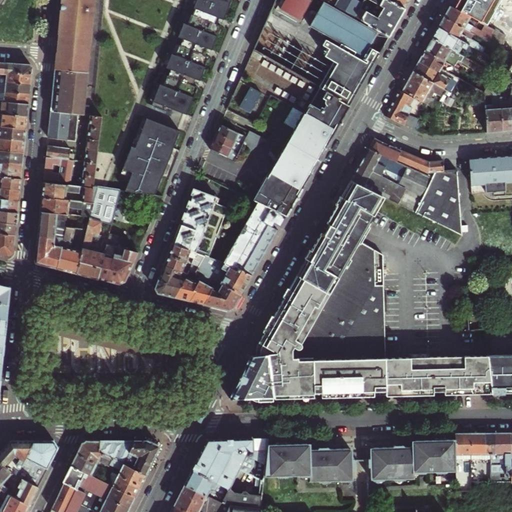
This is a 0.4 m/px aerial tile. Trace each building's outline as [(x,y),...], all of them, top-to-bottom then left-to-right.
[(62,0),(59,32),(55,72),(51,111),(78,114),(83,115),(94,0),(62,0)] [(233,0),(185,0),(145,99),(148,100),(147,103),(158,107),(159,104),(186,115),(233,0)] [(342,43),(340,46),(362,59),(369,47),(380,53),(388,37),(356,17),(337,5),(325,0),(324,0),(324,1),(315,17),(310,25),(342,43)] [(361,8),(364,3),(365,0),(339,0),(337,5),(356,17),(361,8)] [(361,8),(356,17),(388,37),(398,19),(404,8),(389,0),(365,0),(364,3),(361,8)] [(408,1),(408,0),(389,0),(404,8),(408,1)] [(487,24),(500,0),(458,0),(454,8),(479,20),(483,23),(487,24)] [(447,11),(443,17),(474,32),(500,45),(505,34),(487,24),(483,23),(481,28),(476,26),(479,20),(454,8),(450,6),(447,11)] [(470,38),(474,32),(443,17),(441,21),(438,27),(468,43),(483,51),(485,47),(478,44),(479,43),(470,38)] [(431,39),(459,53),(462,47),(465,49),(468,43),(438,27),(435,31),(431,39)] [(335,60),(318,89),(349,106),(361,86),(380,53),(369,47),(362,59),(340,46),(327,38),(324,44),(330,47),(326,55),(335,60)] [(484,67),(459,53),(431,39),(428,44),(425,50),(453,65),(457,59),(481,72),(484,67)] [(430,69),(434,68),(436,66),(440,68),(444,69),(450,73),(452,74),(454,70),(456,71),(457,67),(453,65),(425,50),(420,59),(418,62),(430,69)] [(492,71),(504,77),(510,66),(498,60),(492,71)] [(434,68),(430,69),(418,62),(416,66),(413,71),(442,87),(450,73),(444,69),(440,68),(436,66),(434,68)] [(4,72),(32,75),(32,67),(32,66),(30,65),(5,63),(4,72)] [(414,97),(422,102),(429,90),(442,96),(445,89),(442,87),(413,71),(408,80),(402,91),(414,97)] [(31,80),(32,75),(4,72),(4,76),(2,76),(1,78),(0,78),(0,83),(6,82),(31,84),(31,80)] [(452,74),(450,73),(442,87),(445,89),(450,92),(458,77),(452,74)] [(504,77),(497,89),(502,92),(508,80),(504,77)] [(483,81),(479,89),(483,91),(487,84),(483,81)] [(0,92),(4,91),(30,94),(30,90),(31,84),(6,82),(0,83),(0,92)] [(500,132),(498,101),(497,89),(487,84),(483,91),(482,92),(483,96),(491,95),(492,109),(484,109),(485,126),(485,133),(500,132)] [(261,91),(251,86),(239,107),(249,112),(261,91)] [(511,130),(511,86),(507,101),(505,100),(498,101),(500,132),(511,130)] [(310,102),(304,114),(295,129),(280,156),(266,180),(254,201),(259,203),(287,216),(292,208),(296,201),(297,198),(301,191),(306,183),(312,172),(330,141),(338,126),(344,115),(348,106),(318,90),(317,93),(320,94),(323,100),(326,101),(324,105),(321,104),(319,107),(310,102)] [(410,106),(414,97),(402,91),(399,90),(394,98),(390,105),(407,114),(409,107),(410,106)] [(4,91),(0,92),(0,101),(29,104),(29,99),(30,94),(4,91)] [(427,104),(431,106),(435,101),(438,102),(440,100),(433,96),(431,97),(427,104)] [(0,113),(27,117),(28,111),(29,104),(0,101),(0,113)] [(388,109),(385,116),(404,125),(407,114),(390,105),(388,109)] [(407,114),(404,125),(414,130),(418,131),(421,120),(409,116),(412,109),(409,107),(407,114)] [(284,123),(295,129),(304,114),(293,108),(284,123)] [(48,139),(75,142),(76,137),(77,126),(78,114),(51,111),(50,116),(48,139)] [(27,117),(0,113),(0,123),(4,124),(4,126),(26,129),(27,124),(27,117)] [(100,116),(89,115),(88,122),(88,127),(98,128),(100,116)] [(129,176),(124,190),(149,193),(153,195),(161,176),(166,165),(173,149),(172,148),(179,131),(143,116),(120,173),(129,176)] [(219,128),(217,132),(244,145),(247,137),(221,124),(219,128)] [(0,137),(25,140),(25,135),(26,129),(4,126),(0,126),(0,137)] [(98,128),(88,127),(87,132),(86,138),(97,139),(98,128)] [(216,136),(214,140),(240,153),(242,148),(244,145),(217,132),(216,136)] [(264,139),(250,132),(247,137),(244,145),(242,148),(249,152),(264,139)] [(0,149),(24,152),(24,147),(25,140),(0,137),(0,149)] [(85,146),(84,154),(95,155),(96,152),(97,139),(86,138),(85,146)] [(373,143),(370,149),(379,154),(395,162),(400,150),(393,147),(388,145),(375,139),(373,143)] [(212,144),(210,149),(236,161),(240,153),(214,140),(212,144)] [(60,147),(58,158),(72,160),(73,154),(68,154),(69,148),(60,147)] [(0,161),(22,164),(23,158),(24,152),(0,149),(0,161)] [(395,162),(379,154),(370,149),(366,155),(360,165),(357,170),(352,179),(385,197),(462,236),(457,171),(444,172),(436,172),(433,179),(424,175),(408,168),(395,162)] [(408,168),(414,156),(407,153),(400,150),(395,162),(408,168)] [(95,155),(84,154),(84,158),(83,161),(95,163),(95,155)] [(511,155),(494,157),(469,159),(471,194),(505,192),(505,183),(511,182),(511,155)] [(408,168),(424,175),(427,170),(428,171),(429,162),(422,159),(414,156),(408,168)] [(45,166),(44,179),(71,182),(73,160),(72,160),(58,158),(52,158),(46,157),(45,166)] [(22,164),(0,161),(0,175),(21,177),(22,171),(22,164)] [(95,163),(83,161),(83,167),(82,174),(93,175),(95,163)] [(437,161),(429,162),(428,171),(427,170),(424,175),(433,179),(436,172),(444,172),(443,161),(437,161)] [(93,175),(82,174),(80,186),(85,187),(92,188),(92,186),(93,175)] [(21,177),(0,175),(0,184),(0,185),(0,186),(20,189),(20,184),(21,177)] [(264,354),(269,376),(273,397),(280,397),(298,396),(314,396),(322,396),(352,395),(352,396),(363,396),(374,396),(374,390),(386,390),(386,383),(390,383),(390,393),(400,393),(409,393),(413,393),(435,392),(440,392),(440,387),(446,387),(446,389),(449,389),(449,392),(451,392),(455,392),(474,391),(488,391),(485,355),(466,355),(412,356),(408,356),(387,356),(357,356),(296,357),(297,349),(363,240),(366,233),(379,208),(385,197),(352,179),(347,188),(335,209),(332,215),(326,225),(294,282),(264,333),(251,356),(264,354)] [(42,192),(42,196),(65,199),(66,192),(80,193),(80,186),(43,182),(42,192)] [(0,198),(19,200),(19,195),(20,189),(0,186),(0,198)] [(92,202),(96,187),(92,186),(92,188),(85,187),(83,201),(92,202)] [(96,187),(92,202),(89,216),(88,219),(101,222),(101,221),(111,223),(119,189),(96,187)] [(196,253),(217,198),(194,189),(173,244),(175,245),(190,251),(196,253)] [(65,199),(42,196),(41,204),(40,211),(67,214),(68,206),(71,208),(82,209),(81,215),(89,216),(92,202),(83,201),(65,199)] [(19,200),(0,198),(0,210),(17,212),(18,207),(19,200)] [(218,203),(216,210),(224,212),(226,205),(218,203)] [(280,228),(287,216),(259,203),(224,264),(237,271),(239,267),(253,276),(258,266),(268,249),(280,228)] [(17,218),(17,212),(0,210),(0,221),(16,223),(17,218)] [(67,214),(40,211),(40,216),(37,236),(49,238),(51,230),(54,231),(55,227),(59,228),(60,228),(64,228),(73,230),(85,232),(88,219),(89,216),(81,215),(67,214)] [(80,251),(75,272),(86,275),(97,278),(103,254),(87,249),(88,246),(89,246),(91,236),(94,237),(95,233),(97,234),(101,222),(88,219),(85,232),(80,251)] [(15,230),(16,223),(0,221),(0,232),(15,234),(15,230)] [(45,265),(54,267),(64,228),(60,228),(59,228),(55,227),(54,231),(51,230),(49,238),(37,236),(35,261),(36,263),(45,265)] [(65,270),(75,272),(80,251),(69,248),(73,230),(64,228),(54,267),(65,270)] [(13,253),(15,234),(0,232),(0,253),(9,256),(12,254),(13,253)] [(97,278),(107,281),(113,256),(115,249),(116,247),(118,247),(120,239),(108,236),(103,254),(97,278)] [(385,260),(385,252),(363,240),(297,349),(296,357),(357,356),(387,356),(386,282),(385,260)] [(186,262),(190,251),(175,245),(173,244),(170,250),(168,255),(186,262)] [(113,256),(107,281),(112,282),(119,284),(125,281),(137,252),(118,247),(116,247),(115,249),(117,249),(117,251),(118,253),(122,254),(121,258),(113,256)] [(197,253),(193,265),(199,267),(205,257),(197,253)] [(186,262),(168,255),(166,260),(164,265),(182,272),(186,262)] [(218,281),(242,295),(249,283),(253,276),(239,267),(237,271),(224,264),(205,257),(199,267),(197,270),(205,274),(218,281)] [(158,293),(175,298),(188,275),(182,272),(164,265),(156,289),(157,291),(158,293)] [(193,265),(190,271),(195,274),(197,270),(199,267),(193,265)] [(194,292),(205,274),(197,270),(195,274),(190,271),(188,275),(175,298),(183,299),(190,301),(195,293),(194,292)] [(197,303),(205,305),(218,281),(205,274),(194,292),(195,293),(190,301),(197,303)] [(242,295),(218,281),(205,305),(228,310),(234,309),(238,302),(242,295)] [(0,301),(8,302),(9,294),(10,287),(0,284),(0,301)] [(7,311),(8,302),(0,301),(0,317),(6,318),(7,311)] [(246,366),(236,386),(230,398),(250,398),(273,397),(269,376),(264,354),(251,356),(246,366)] [(511,354),(485,355),(488,391),(493,391),(511,390),(511,354)] [(469,434),(456,434),(455,440),(456,459),(490,459),(489,446),(485,446),(485,433),(469,434)] [(496,448),(496,433),(490,433),(485,433),(485,446),(489,446),(490,459),(490,465),(496,465),(500,465),(500,448),(496,448)] [(510,462),(510,433),(503,433),(496,433),(496,448),(500,448),(500,465),(504,465),(504,474),(496,474),(496,465),(490,465),(490,482),(510,482),(510,467),(510,462)] [(268,438),(258,438),(207,440),(200,453),(192,470),(216,482),(222,486),(227,488),(237,469),(248,474),(263,482),(268,438)] [(413,441),(413,446),(372,447),(373,479),(414,478),(414,473),(456,472),(456,459),(455,440),(444,440),(416,441),(413,441)] [(13,474),(16,475),(34,441),(21,441),(10,441),(8,443),(0,452),(0,461),(13,473),(13,474)] [(58,448),(54,441),(51,441),(40,441),(34,441),(16,475),(27,481),(33,468),(39,471),(37,476),(42,479),(58,448)] [(76,454),(96,463),(95,466),(104,470),(103,473),(105,474),(105,473),(107,469),(110,464),(112,458),(101,452),(99,441),(86,441),(84,442),(82,443),(79,448),(76,454)] [(101,452),(112,458),(123,463),(134,441),(117,441),(99,441),(101,452)] [(141,441),(134,441),(123,463),(129,466),(134,455),(138,457),(133,468),(146,474),(153,460),(159,447),(159,446),(147,441),(141,441)] [(268,463),(271,465),(272,466),(267,475),(311,474),(311,480),(353,479),(352,447),(311,448),(311,443),(308,443),(292,443),(291,454),(282,453),(283,443),(271,443),(268,463)] [(288,443),(283,443),(282,453),(291,454),(292,443),(288,443)] [(96,463),(76,454),(75,456),(74,459),(72,462),(71,465),(84,471),(101,480),(105,474),(103,473),(104,470),(95,466),(96,463)] [(134,455),(129,466),(133,468),(138,457),(134,455)] [(144,480),(146,474),(133,468),(129,466),(123,463),(112,458),(110,464),(121,469),(118,474),(141,485),(144,480)] [(13,473),(0,461),(0,477),(4,481),(7,484),(10,477),(13,473)] [(71,465),(68,471),(75,474),(77,471),(82,474),(84,471),(71,465)] [(115,480),(113,486),(135,496),(138,491),(141,485),(118,474),(107,469),(105,473),(113,477),(115,480)] [(220,502),(227,488),(222,486),(218,492),(212,490),(212,491),(209,489),(213,483),(215,484),(216,482),(192,470),(187,478),(184,484),(220,502)] [(83,506),(94,511),(127,511),(130,508),(133,502),(135,496),(113,486),(101,480),(84,471),(82,474),(77,471),(75,474),(68,471),(66,475),(63,482),(64,482),(62,485),(61,490),(73,496),(79,498),(76,503),(79,505),(79,504),(83,506)] [(18,494),(16,498),(17,498),(29,504),(33,495),(38,486),(34,485),(27,481),(16,475),(13,474),(13,473),(10,477),(12,481),(19,484),(15,492),(18,494)] [(4,481),(0,477),(0,488),(4,492),(6,493),(8,491),(9,490),(2,484),(4,481)] [(224,511),(227,506),(220,502),(184,484),(179,495),(174,505),(187,511),(224,511)] [(0,509),(1,510),(9,494),(6,493),(4,492),(0,488),(0,509)] [(258,511),(261,496),(238,492),(234,492),(227,488),(220,502),(227,506),(224,511),(258,511)] [(58,494),(56,498),(68,504),(68,505),(72,507),(77,509),(79,505),(76,503),(79,498),(73,496),(61,490),(58,494)] [(9,494),(1,510),(5,511),(24,511),(26,510),(14,503),(17,498),(16,498),(13,496),(9,494)] [(29,504),(17,498),(14,503),(26,510),(27,507),(29,504)] [(52,508),(60,511),(75,511),(77,509),(72,507),(68,505),(68,504),(56,498),(55,501),(52,508)]
